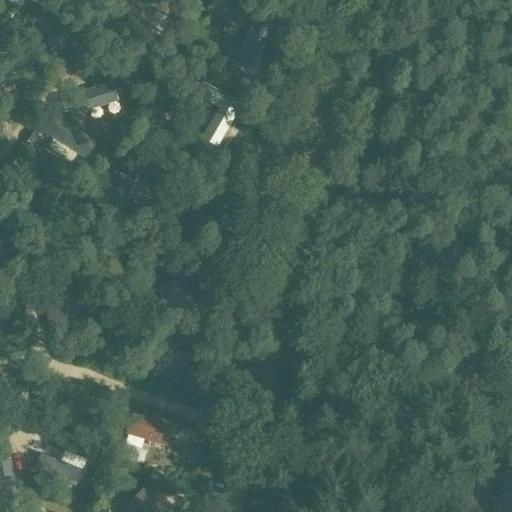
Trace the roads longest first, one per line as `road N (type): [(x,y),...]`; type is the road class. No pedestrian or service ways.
road 1 (track): [(226,511),(367,0)]
road 2 (track): [(243,450),(202,416),(52,364),(25,379),(0,429)]
road 3 (track): [(180,0),(142,51),(55,92),(0,148)]
